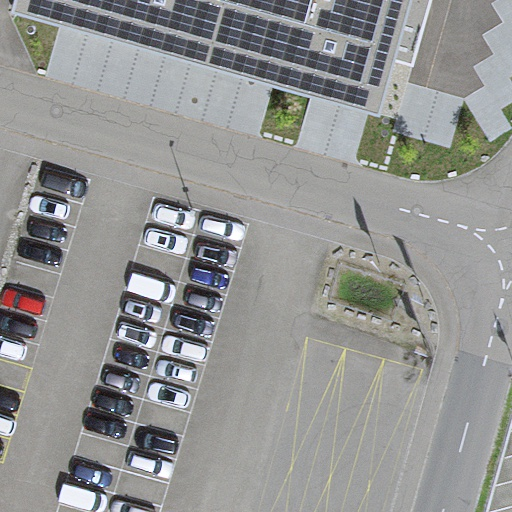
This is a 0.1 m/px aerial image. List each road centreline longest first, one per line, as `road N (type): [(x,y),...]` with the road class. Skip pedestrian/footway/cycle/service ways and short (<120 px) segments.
road 1 (residential): [(0,98),(511,239)]
road 2 (residential): [(443,511),(511,268)]
